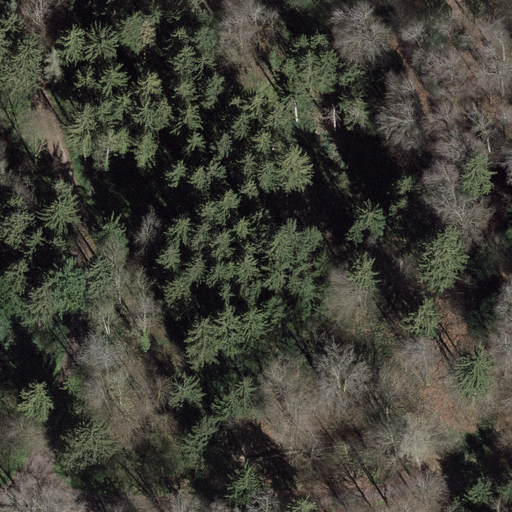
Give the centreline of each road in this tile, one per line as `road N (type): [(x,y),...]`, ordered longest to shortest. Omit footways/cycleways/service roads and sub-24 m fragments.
road 1 (track): [(4,0),(74,202),(82,298),(55,409),(20,499)]
road 2 (track): [(0,502),(362,501),(511,484)]
